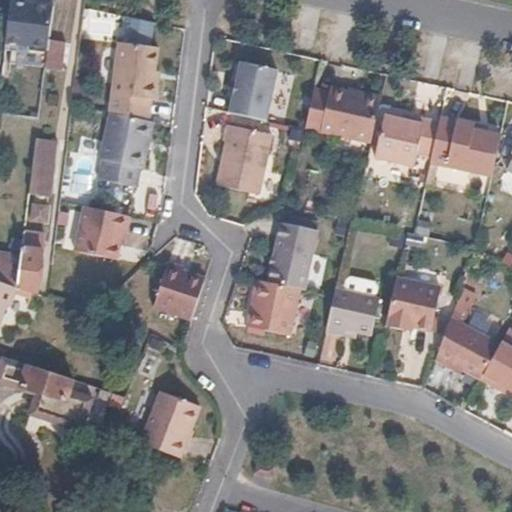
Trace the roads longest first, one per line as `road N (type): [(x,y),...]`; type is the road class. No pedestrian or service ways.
road 1 (residential): [(216,365),(202,342),(232,251),(180,204),(206,0)]
road 2 (residential): [(216,365),(412,401),(511,455)]
road 3 (residential): [(511,32),(373,0)]
road 4 (residential): [(219,488),(247,421),(216,365)]
